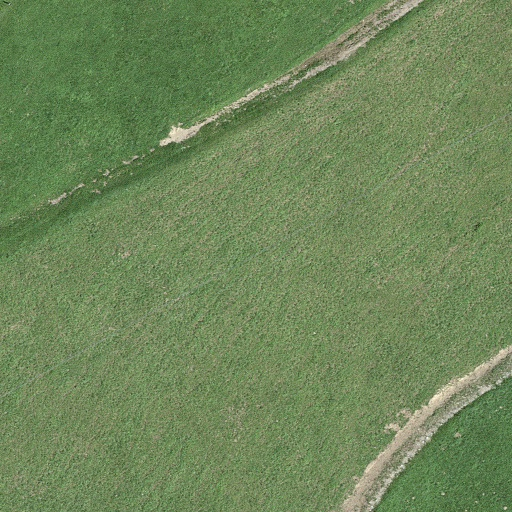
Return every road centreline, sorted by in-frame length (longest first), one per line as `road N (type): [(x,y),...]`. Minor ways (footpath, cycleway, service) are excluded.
road 1 (track): [(396,0),(338,45),(0,224)]
road 2 (track): [(511,343),(405,405)]
